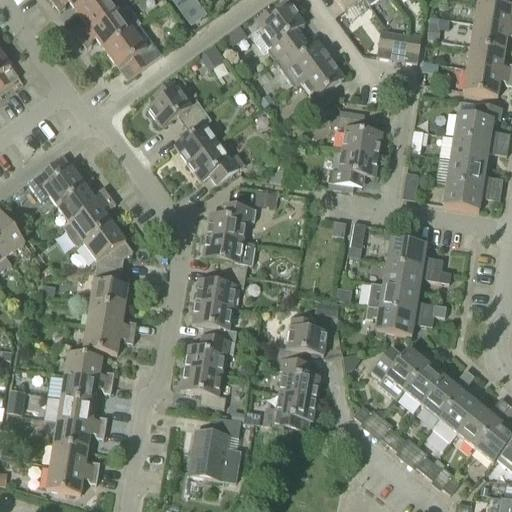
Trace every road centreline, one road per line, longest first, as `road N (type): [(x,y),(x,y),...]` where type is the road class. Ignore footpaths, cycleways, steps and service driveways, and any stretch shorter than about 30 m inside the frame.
road 1 (residential): [(126,511),(144,397),(164,356),(181,236),(124,152),(63,94),(0,5)]
road 2 (residential): [(388,213),(406,79),(362,72),(312,0)]
road 3 (residential): [(440,511),(340,427),(334,363)]
road 4 (residential): [(511,384),(496,361),(511,264)]
road 5 (residential): [(511,233),(388,213)]
